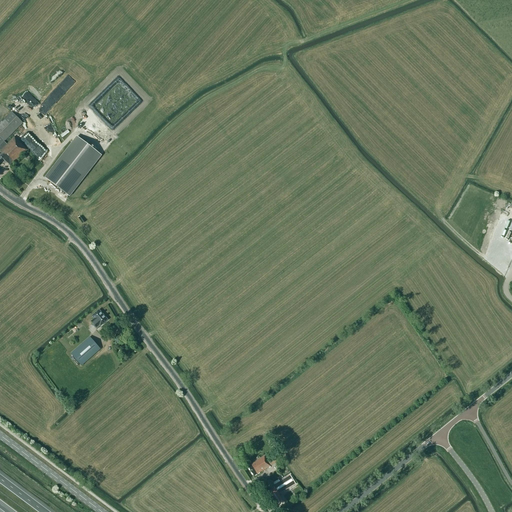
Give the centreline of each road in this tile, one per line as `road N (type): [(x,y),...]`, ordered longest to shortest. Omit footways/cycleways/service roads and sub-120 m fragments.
road 1 (unclassified): [(266,511),(83,249),(0,191)]
road 2 (tertiary): [(100,511),(0,436)]
road 3 (tertiary): [(343,511),(437,435)]
